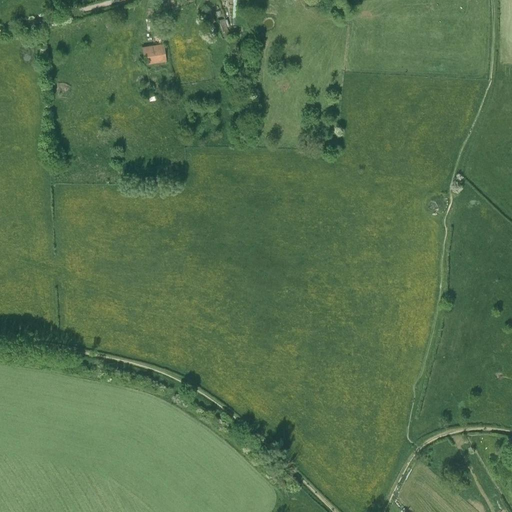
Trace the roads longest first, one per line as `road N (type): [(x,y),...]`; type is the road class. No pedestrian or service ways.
road 1 (track): [(0,340),(174,377),(233,416),(334,511)]
road 2 (track): [(0,32),(119,0)]
